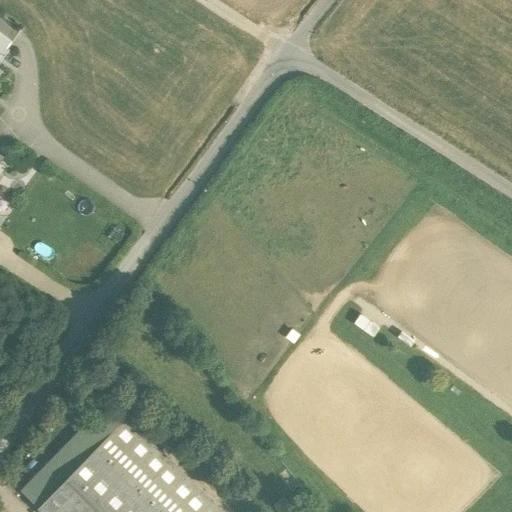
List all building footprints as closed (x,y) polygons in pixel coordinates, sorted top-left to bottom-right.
[(11,41),(0,33),(0,43),(6,48),(11,41)] [(79,392),(69,384),(58,400),(67,407),(79,392)] [(109,401),(21,491),(38,508),(95,450),(126,418),(109,401)] [(222,511),(126,418),(95,450),(158,511),(222,511)] [(158,511),(95,450),(38,508),(42,511),(158,511)]
